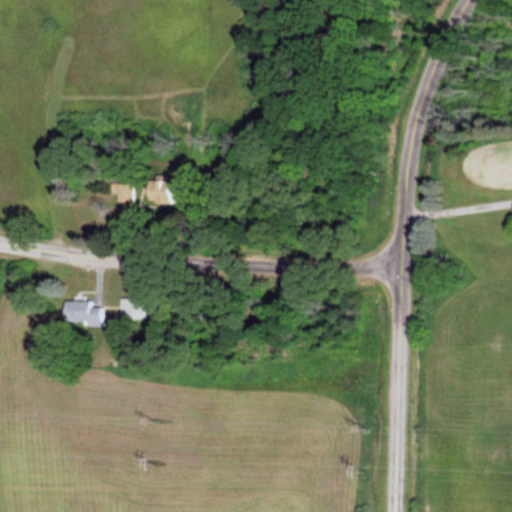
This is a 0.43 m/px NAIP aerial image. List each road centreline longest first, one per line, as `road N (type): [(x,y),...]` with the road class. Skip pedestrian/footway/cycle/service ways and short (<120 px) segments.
road 1 (residential): [(399,270),(180,267),(0,244)]
road 2 (residential): [(392,511),(409,152)]
road 3 (residential): [(409,152),(420,93),(467,0)]
